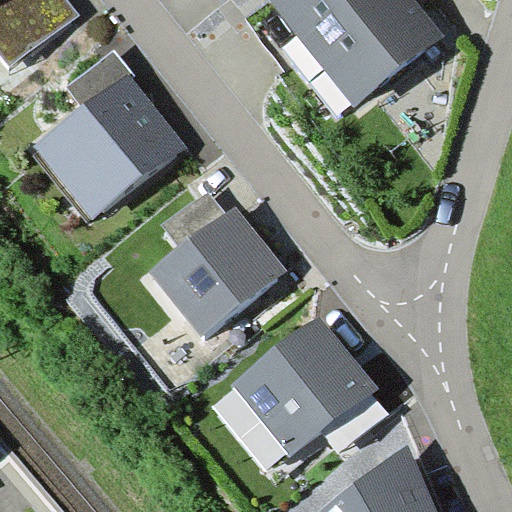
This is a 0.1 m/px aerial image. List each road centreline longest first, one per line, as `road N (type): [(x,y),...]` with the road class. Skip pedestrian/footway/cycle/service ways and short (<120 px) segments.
road 1 (residential): [(125,0),(348,268),(437,328)]
road 2 (residential): [(437,328),(453,248),(511,67)]
road 3 (residential): [(499,511),(437,328)]
